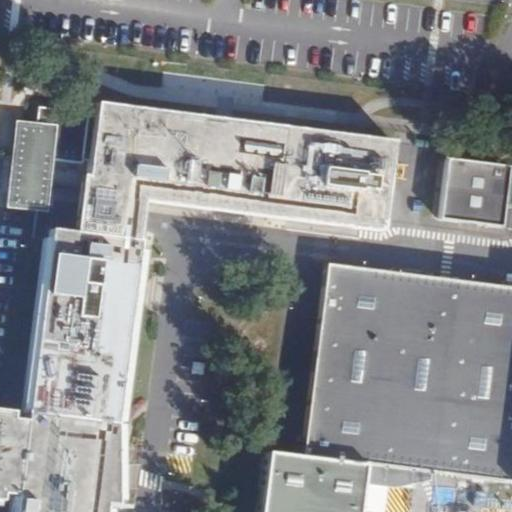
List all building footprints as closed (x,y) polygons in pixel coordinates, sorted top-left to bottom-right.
[(98,95),(88,167),(80,166),(77,199),(74,222),(142,242),(144,218),(144,208),(146,189),(384,223),(396,138),(98,95)] [(56,122),(14,117),(6,185),(3,206),(46,211),(48,191),(56,122)] [(501,223),(505,167),(445,161),(441,218),(501,223)] [(125,410),(142,242),(74,222),(47,223),(27,397),(125,410)] [(511,286),(445,278),(329,264),(307,453),(511,480),(511,286)] [(110,511),(112,504),(126,508),(126,476),(125,410),(27,397),(25,412),(12,411),(12,403),(0,401),(0,506),(2,507),(6,490),(16,492),(12,511),(110,511)] [(356,511),(363,461),(270,450),(262,511),(356,511)]
